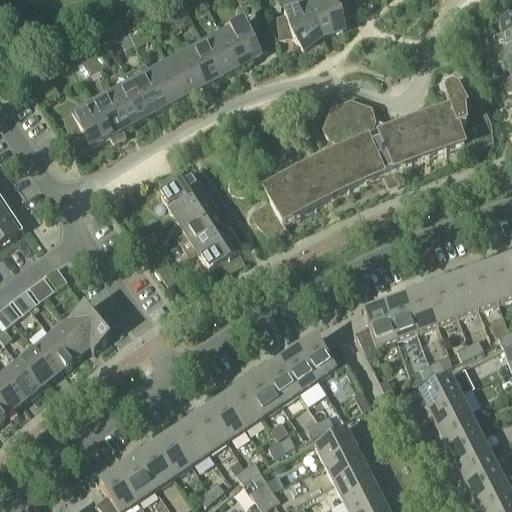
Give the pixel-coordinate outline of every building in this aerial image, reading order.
[(232,0),(240,11),(252,5),(249,0),(232,0)] [(321,43),(298,0),(281,0),(286,5),(291,14),(283,17),(285,22),(276,25),(278,46),(292,44),(302,56),(312,47),(321,43)] [(298,0),(321,43),(329,39),(342,35),(338,20),(347,10),(335,0),(326,0),(324,2),(323,0),(317,0),(314,2),(312,0),(298,0)] [(200,1),(188,7),(196,18),(206,13),(200,1)] [(493,44),(498,55),(511,52),(511,11),(507,12),(510,28),(500,30),(502,40),(493,44)] [(182,30),(177,17),(165,23),(172,35),(182,30)] [(172,35),(165,23),(154,29),(163,40),(172,35)] [(241,29),(221,40),(238,73),(259,62),(255,55),(265,46),(252,30),(244,35),(241,29)] [(129,41),(128,41),(133,50),(134,50),(136,52),(149,45),(143,35),(130,42),(129,41)] [(201,51),(219,83),(238,73),(221,40),(201,51)] [(133,50),(128,41),(117,47),(124,55),(133,50)] [(184,60),(202,93),(219,83),(201,51),(184,60)] [(511,52),(498,55),(498,67),(507,67),(509,75),(511,74),(511,52)] [(103,56),(91,63),(97,75),(108,69),(103,56)] [(166,70),(184,102),(202,93),(184,60),(166,70)] [(97,75),(91,63),(80,69),(87,81),(97,75)] [(130,89),(147,122),(166,112),(149,79),(144,69),(125,79),(130,89)] [(166,70),(149,79),(166,112),(184,102),(166,70)] [(502,86),(507,97),(511,96),(511,74),(509,75),(511,83),(502,86)] [(56,98),(52,86),(34,96),(41,106),(56,98)] [(130,89),(111,99),(128,132),(147,122),(130,89)] [(268,211),(252,220),(254,228),(268,244),(283,236),(281,233),(297,224),(298,225),(299,224),(299,223),(314,215),(314,216),(315,216),(315,215),(330,207),(331,208),(332,207),(331,207),(347,199),(347,200),(348,199),(363,192),(364,192),(365,192),(365,191),(382,183),(381,181),(391,177),(392,179),(409,172),(409,173),(411,173),(410,172),(426,166),(427,167),(428,166),(444,160),(444,161),(445,160),(445,159),(462,154),(463,157),(490,149),(488,130),(475,103),(462,107),(457,98),(456,96),(454,95),(452,94),(450,94),(449,94),(447,95),(445,97),(445,99),(444,101),(445,103),(450,118),(444,121),(441,112),(411,123),(382,134),(373,130),(370,118),(349,110),(331,117),(323,138),(330,149),(327,158),(311,166),(294,174),(276,184),(282,194),(277,196),(273,195),(263,200),(268,211)] [(111,99),(92,110),(112,149),(124,145),(121,136),(128,132),(111,99)] [(112,149),(92,110),(71,121),(71,122),(63,126),(69,146),(82,142),(88,154),(109,143),(112,149)] [(160,204),(172,224),(204,204),(191,184),(188,185),(180,177),(159,190),(165,200),(160,204)] [(204,204),(172,224),(183,241),(176,245),(176,246),(221,217),(220,217),(214,220),(204,204)] [(221,217),(176,246),(188,264),(226,239),(222,232),(228,226),(221,217)] [(7,224),(0,228),(0,253),(19,241),(7,224)] [(152,237),(139,244),(146,255),(158,247),(152,237)] [(226,239),(188,264),(196,260),(208,279),(217,273),(223,282),(242,271),(237,261),(239,259),(226,239)] [(164,263),(152,270),(160,282),(170,275),(169,274),(170,273),(164,263)] [(511,287),(505,269),(485,277),(497,310),(511,304),(511,287)] [(56,274),(45,281),(56,296),(66,289),(56,274)] [(170,275),(160,282),(168,294),(177,286),(170,275)] [(485,277),(465,284),(477,318),(497,310),(485,277)] [(465,284),(444,292),(457,325),(477,318),(465,284)] [(444,292),(424,299),(436,333),(457,325),(444,292)] [(24,296),(18,302),(29,316),(35,311),(24,296)] [(424,299),(404,307),(416,340),(436,333),(424,299)] [(29,316),(18,302),(11,307),(22,321),(29,316)] [(404,307),(384,314),(396,348),(416,340),(404,307)] [(396,348),(384,314),(362,322),(367,334),(354,341),(366,364),(379,359),(377,355),(396,348)] [(83,315),(67,328),(92,359),(109,346),(83,315)] [(67,328),(50,342),(72,369),(89,356),(92,360),(92,359),(67,328)] [(511,350),(507,338),(497,344),(502,355),(511,350)] [(50,342),(33,355),(56,383),(72,369),(50,342)] [(315,346),(296,359),(316,388),(333,377),(335,381),(347,373),(335,351),(323,357),(315,346)] [(477,346),(466,351),(472,362),(483,357),(477,346)] [(472,362),(466,351),(456,357),(461,368),(472,362)] [(33,355),(17,369),(39,396),(56,383),(33,355)] [(296,359),(279,371),(298,400),(316,388),(296,359)] [(438,366),(427,371),(433,382),(444,376),(438,366)] [(17,369),(0,382),(22,410),(39,396),(17,369)] [(279,371),(261,383),(281,413),(298,400),(279,371)] [(422,387),(433,382),(427,371),(417,377),(422,387)] [(0,382),(0,417),(5,424),(22,410),(0,382)] [(261,383),(243,395),(263,425),(281,413),(261,383)] [(427,418),(459,402),(450,383),(418,399),(427,418)] [(386,406),(394,402),(386,385),(378,389),(386,406)] [(243,395),(225,407),(245,437),(263,425),(243,395)] [(361,418),(369,414),(361,398),(353,402),(361,418)] [(468,420),(459,402),(427,418),(437,436),(468,420)] [(225,407),(207,419),(227,449),(245,437),(225,407)] [(207,419),(189,431),(209,461),(227,449),(207,419)] [(478,438),(468,420),(437,436),(446,454),(478,438)] [(327,422),(317,428),(322,439),(333,433),(327,422)] [(322,439),(317,428),(306,433),(312,444),(322,439)] [(189,431),(171,443),(191,473),(209,461),(189,431)] [(355,455),(345,436),(314,453),(323,471),(355,455)] [(478,438),(446,454),(455,473),(487,456),(478,438)] [(289,442),(278,448),(283,459),(294,453),(289,442)] [(171,443),(153,455),(173,485),(191,473),(171,443)] [(278,448),(267,453),(273,464),(283,459),(278,448)] [(153,455),(135,467),(155,497),(173,485),(153,455)] [(364,473),(355,455),(323,471),(332,490),(364,473)] [(487,456),(455,473),(465,491),(496,474),(487,456)] [(287,495),(320,487),(315,465),(281,474),(287,495)] [(135,467),(117,480),(137,509),(155,497),(135,467)] [(260,479),(254,468),(243,473),(250,484),(260,479)] [(242,491),(250,484),(243,473),(234,481),(242,491)] [(373,491),(364,473),(332,490),(342,508),(373,491)] [(506,493),(496,474),(465,491),(474,509),(506,493)] [(106,503),(96,511),(132,511),(137,509),(117,480),(99,492),(106,503)] [(215,488),(206,496),(214,505),(223,497),(215,488)] [(257,493),(264,503),(272,498),(265,488),(257,493)] [(373,492),(342,508),(343,511),(377,511),(383,510),(373,492)] [(248,499),(255,509),(264,503),(257,493),(248,499)] [(511,511),(511,504),(506,493),(474,509),(475,511),(511,511)] [(197,504),(204,511),(206,511),(214,505),(206,496),(197,504)] [(272,498),(264,503),(269,511),(272,511),(279,508),(272,498)] [(257,511),(269,511),(264,503),(255,509),(257,511)]
